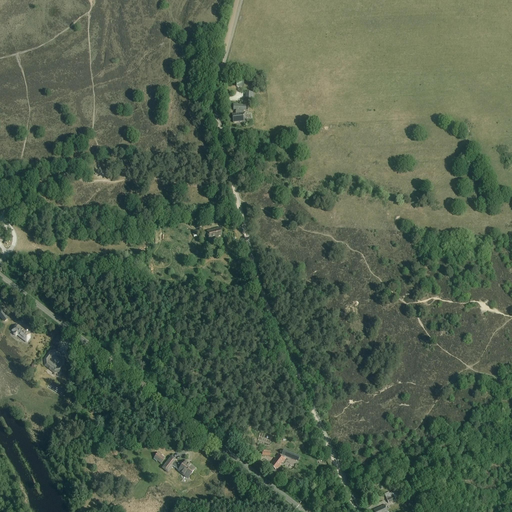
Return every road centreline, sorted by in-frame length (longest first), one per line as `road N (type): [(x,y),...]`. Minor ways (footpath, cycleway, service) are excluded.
road 1 (tertiary): [(304,511),(0,274)]
road 2 (track): [(356,511),(266,307),(235,199)]
road 3 (track): [(231,185),(215,94),(237,0)]
